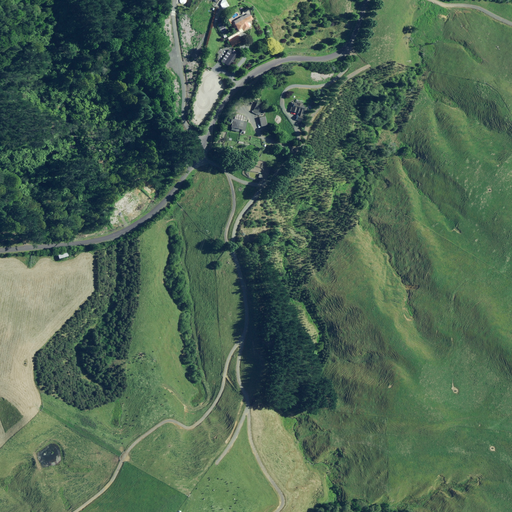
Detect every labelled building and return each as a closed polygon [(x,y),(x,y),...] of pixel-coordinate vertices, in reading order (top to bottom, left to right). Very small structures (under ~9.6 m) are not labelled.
[(228,6),(225,2),(219,5),(222,10),(228,6)] [(226,38),(227,39),(226,40),(230,48),(242,42),(237,34),(252,26),(249,21),(251,19),(248,12),(242,16),(241,15),(232,20),(238,31),(226,38)] [(224,38),(227,36),(226,34),(228,33),(222,22),(217,24),(224,38)] [(263,104),(257,101),(252,112),(258,115),(263,104)] [(291,102),(289,111),(297,113),(296,117),(301,119),(305,106),(300,105),(301,103),(295,101),(295,103),(291,102)] [(235,113),(234,117),(230,116),(229,123),(231,124),(230,130),(238,131),(239,129),(245,130),(247,120),(243,119),(244,115),(235,113)] [(267,125),(265,116),(259,117),(261,126),(267,125)]
